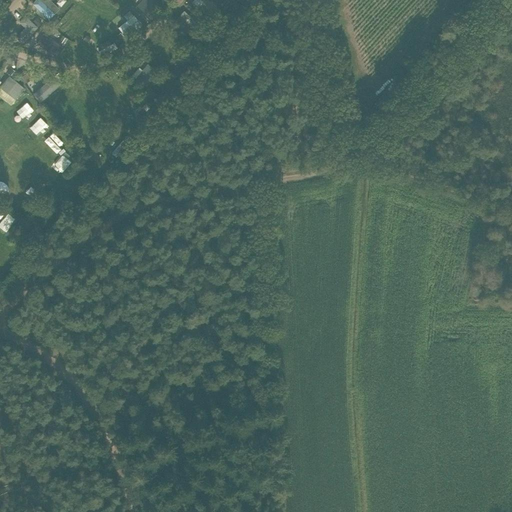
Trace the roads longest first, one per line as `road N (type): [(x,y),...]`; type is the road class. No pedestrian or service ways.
road 1 (track): [(498,0),(344,160),(249,186)]
road 2 (track): [(249,186),(118,217),(0,312)]
road 3 (track): [(64,374),(91,407),(137,511)]
